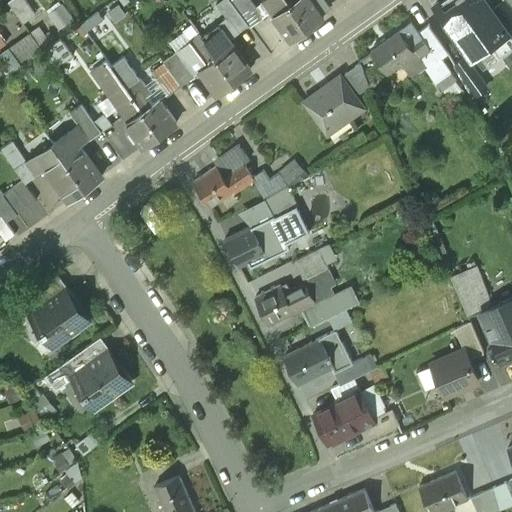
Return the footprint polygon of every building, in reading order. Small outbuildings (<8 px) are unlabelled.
[(34,14),(23,0),(8,0),(7,1),(22,22),(34,14)] [(62,0),(49,10),(61,27),(76,16),(64,0),(62,0)] [(249,23),(230,0),(220,0),(216,3),(227,17),(238,31),(249,23)] [(306,28),(286,0),(261,0),(290,40),(306,28)] [(286,0),(306,28),(323,16),(320,13),(323,10),(325,2),(323,0),(286,0)] [(488,4),(485,0),(441,0),(434,6),(452,31),(488,4)] [(503,0),(492,8),(508,31),(511,28),(511,12),(511,10),(504,0),(503,0)] [(511,48),(511,36),(508,31),(492,8),(488,4),(452,31),(468,54),(471,58),(489,45),(499,58),(511,48)] [(227,17),(203,37),(234,80),(251,68),(229,38),(238,31),(227,17)] [(411,21),(371,50),(386,72),(402,61),(405,66),(430,48),(418,31),(411,21)] [(418,31),(430,48),(405,66),(413,77),(425,69),(448,101),(463,89),(442,60),(448,55),(427,25),(418,31)] [(29,33),(7,49),(19,66),(41,50),(29,33)] [(203,37),(199,33),(190,39),(208,64),(200,70),(217,92),(234,80),(203,37)] [(61,62),(74,52),(62,36),(49,46),(61,62)] [(196,74),(178,50),(163,61),(164,62),(181,85),(196,74)] [(471,58),(468,54),(454,64),(472,96),(489,83),(471,58)] [(181,85),(164,62),(152,72),(168,94),(181,85)] [(360,62),(346,72),(359,91),(370,84),(360,62)] [(341,73),(304,99),(327,131),(364,105),(341,73)] [(139,78),(127,88),(134,97),(146,88),(139,78)] [(152,104),(145,96),(150,93),(146,88),(134,97),(160,133),(176,122),(159,99),(152,104)] [(160,133),(134,97),(121,107),(124,112),(128,109),(134,116),(126,122),(143,145),(160,133)] [(53,134),(78,120),(74,112),(48,125),(53,134)] [(29,165),(12,141),(1,148),(18,173),(29,165)] [(70,141),(58,151),(68,164),(77,158),(70,150),(74,147),(70,141)] [(239,143),(214,160),(217,164),(193,181),(210,205),(233,190),(234,192),(253,179),(255,177),(253,174),(246,163),(247,162),(246,161),(250,158),(239,143)] [(58,151),(47,159),(49,162),(57,172),(68,164),(58,151)] [(77,158),(68,164),(85,187),(102,175),(85,152),(77,158)] [(68,164),(57,172),(49,162),(44,166),(69,199),(85,187),(68,164)] [(265,167),(253,174),(255,177),(253,179),(264,197),(288,184),(280,170),(270,176),(265,167)] [(22,179),(3,193),(17,212),(36,199),(22,179)] [(288,184),(264,197),(264,198),(273,214),(274,214),(275,215),(296,205),(298,204),(288,184)] [(0,189),(0,212),(5,220),(17,212),(3,193),(0,189)] [(296,205),(275,215),(274,214),(273,214),(252,225),(252,224),(225,237),(239,266),(248,262),(251,267),(290,247),(288,242),(309,231),(296,205)] [(477,265),(451,276),(468,317),(481,311),(494,305),(477,265)] [(281,282),(254,296),(267,322),(291,310),(292,313),(315,301),(306,283),(286,293),(281,282)] [(41,286),(4,313),(14,326),(33,313),(32,312),(50,298),(41,286)] [(63,290),(51,299),(50,298),(32,312),(33,313),(54,342),(84,319),(63,290)] [(511,297),(494,305),(481,311),(503,363),(511,358),(511,297)] [(483,353),(470,321),(454,329),(463,350),(464,349),(468,359),(483,353)] [(310,343),(284,355),(297,382),(320,370),(321,373),(333,366),(319,337),(309,342),(310,343)] [(83,348),(44,375),(54,389),(75,374),(75,373),(92,361),(83,348)] [(463,350),(431,364),(444,395),(478,381),(468,359),(464,349),(463,350)] [(106,352),(92,362),(92,361),(75,373),(75,374),(96,404),(127,382),(106,352)] [(338,400),(338,401),(313,414),(326,440),(350,428),(351,431),(363,425),(369,437),(398,423),(391,408),(373,417),(359,389),(338,400)] [(454,469),(418,485),(429,511),(435,511),(467,498),(454,469)] [(194,511),(180,478),(154,489),(163,511),(194,511)] [(511,492),(507,481),(472,495),(478,511),(493,511),(511,504),(511,492)] [(365,488),(321,507),(322,511),(375,511),(365,488)]
